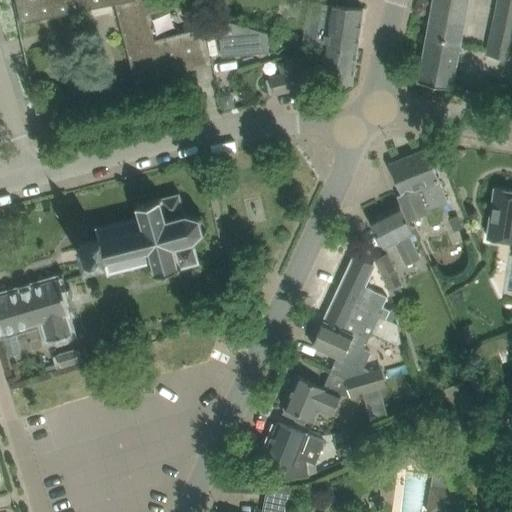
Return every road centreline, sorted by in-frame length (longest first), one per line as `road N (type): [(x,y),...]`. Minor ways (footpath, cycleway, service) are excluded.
road 1 (tertiary): [(183,511),(358,125)]
road 2 (unclassified): [(29,174),(219,130),(358,125)]
road 3 (tertiary): [(358,125),(394,114),(511,129)]
road 4 (residential): [(358,125),(394,0)]
road 5 (residential): [(38,511),(0,389)]
